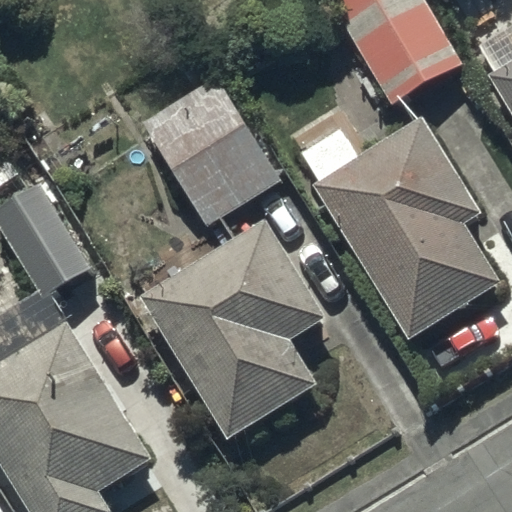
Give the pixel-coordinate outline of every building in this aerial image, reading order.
[(421,0),(332,0),(327,3),(390,113),(462,71),(421,0)] [(511,69),(489,83),(511,121),(511,69)] [(212,85),(140,131),(205,232),(277,186),(212,85)] [(346,138),(297,167),(438,403),(511,359),(511,253),(502,237),(477,252),(465,233),(486,221),(428,123),(361,163),(346,138)] [(37,192),(0,216),(0,238),(42,304),(89,273),(37,192)] [(264,227),(139,297),(224,449),(319,395),(292,348),(323,330),(264,227)] [(54,333),(39,310),(0,334),(0,366),(1,369),(0,369),(0,473),(24,511),(105,511),(97,499),(151,465),(64,327),(54,333)]
